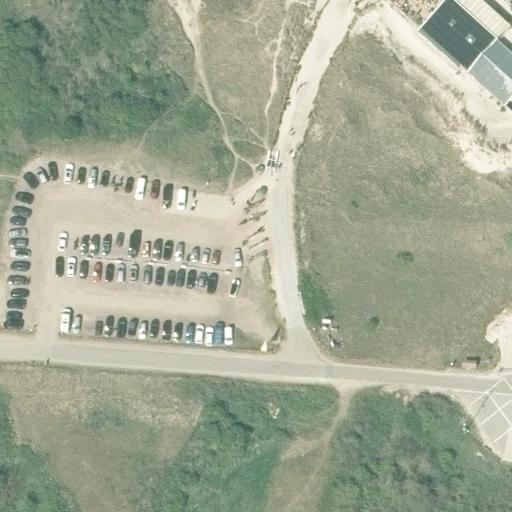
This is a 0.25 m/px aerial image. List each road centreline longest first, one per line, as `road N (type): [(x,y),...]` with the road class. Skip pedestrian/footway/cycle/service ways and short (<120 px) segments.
road 1 (unclassified): [(511,387),(0,348)]
road 2 (track): [(278,193),(290,123),(342,0)]
road 3 (track): [(301,371),(278,193)]
